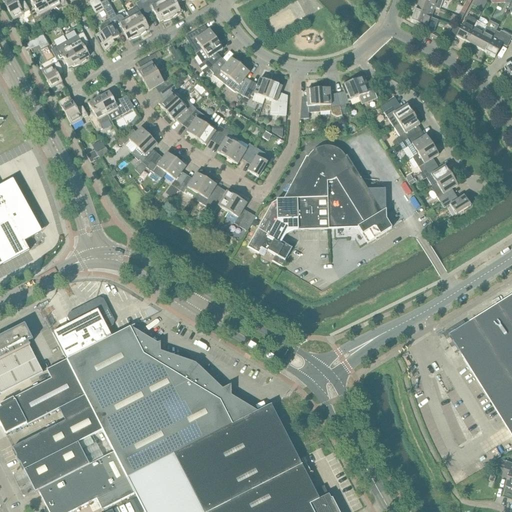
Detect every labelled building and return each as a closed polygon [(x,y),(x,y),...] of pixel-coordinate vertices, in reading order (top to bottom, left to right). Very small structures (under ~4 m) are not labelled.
[(17,2),(15,0),(1,0),(13,20),(24,14),(30,11),(25,2),(17,2)] [(40,16),(50,11),(44,0),(30,0),(36,9),(30,12),(36,23),(42,20),(40,16)] [(44,0),(50,11),(55,8),(59,11),(68,6),(64,0),(44,0)] [(91,0),(88,2),(91,9),(101,3),(98,0),(91,0)] [(160,23),(171,19),(160,0),(159,0),(155,2),(153,0),(150,0),(147,2),(145,0),(141,0),(140,1),(148,15),(153,12),(160,23)] [(160,0),(171,19),(180,12),(174,1),(175,0),(160,0)] [(419,0),(419,2),(434,8),(439,10),(442,0),(419,0)] [(128,41),(139,37),(129,17),(124,20),(123,18),(121,16),(120,16),(117,16),(115,17),(106,1),(101,4),(104,10),(109,20),(116,33),(122,30),(128,41)] [(143,18),(148,15),(140,1),(136,3),(138,7),(126,13),(129,17),(139,37),(149,29),(143,18)] [(414,11),(414,12),(431,18),(434,8),(419,2),(415,11),(414,11)] [(101,4),(101,3),(91,9),(95,15),(104,10),(101,4)] [(414,12),(410,22),(427,28),(426,31),(433,34),(438,20),(431,18),(414,12)] [(460,30),(456,37),(466,42),(477,22),(476,21),(475,22),(474,21),(472,20),(471,19),(469,18),(467,18),(467,17),(467,16),(465,20),(462,26),(460,30)] [(111,41),(119,37),(116,33),(109,20),(101,25),(101,26),(100,27),(100,28),(100,30),(100,31),(101,33),(96,35),(102,46),(105,52),(113,44),(111,41)] [(477,22),(466,42),(475,47),(483,32),(486,27),(477,22)] [(454,27),(449,36),(455,39),(456,37),(460,30),(454,27)] [(483,32),(475,47),(484,52),(484,53),(493,37),(496,32),(486,27),(483,32)] [(195,53),(202,49),(216,40),(209,30),(204,33),(201,28),(185,38),(195,53)] [(493,37),(484,53),(494,58),(502,45),(506,47),(506,48),(511,37),(500,31),(499,33),(496,32),(493,37)] [(77,36),(67,42),(69,45),(80,65),(89,57),(85,49),(83,47),(89,43),(83,33),(77,36)] [(26,43),(32,40),(28,34),(23,37),(26,43)] [(203,66),(205,65),(206,66),(203,69),(206,72),(219,61),(214,55),(222,49),(216,40),(202,49),(195,53),(195,54),(203,66)] [(32,41),(27,44),(30,50),(30,51),(36,47),(33,41),(32,41)] [(57,61),(62,58),(68,69),(80,65),(69,45),(67,42),(51,50),(57,61)] [(140,70),(137,72),(143,82),(157,73),(155,68),(157,66),(154,62),(158,60),(154,54),(139,62),(143,68),(140,70)] [(224,85),(240,66),(231,59),(224,66),(219,61),(206,72),(210,76),(212,74),(216,77),(216,79),(224,85)] [(511,62),(503,68),(510,77),(511,75),(511,62)] [(63,72),(58,63),(52,66),(41,72),(54,95),(65,89),(59,78),(63,72)] [(235,92),(243,97),(249,84),(243,81),(249,73),(240,66),(224,85),(233,92),(235,92)] [(157,73),(143,82),(149,92),(163,83),(157,73)] [(363,77),(352,82),(358,98),(362,106),(377,99),(373,89),(368,91),(363,77)] [(256,88),(249,84),(243,97),(248,99),(250,96),(253,97),(254,95),(265,99),(271,83),(260,79),(256,88)] [(178,80),(173,85),(177,90),(183,86),(178,80)] [(345,95),(337,97),(339,106),(340,110),(346,109),(345,105),(345,103),(348,102),(358,98),(352,82),(341,86),(345,95)] [(282,87),(271,83),(265,99),(271,101),(270,115),(286,116),(287,103),(276,102),(282,87)] [(329,89),(318,90),(319,113),(331,112),(331,113),(331,114),(332,114),(332,115),(333,115),(334,116),(335,116),(336,117),(337,117),(342,116),(340,110),(339,106),(337,97),(330,99),(330,96),(329,89)] [(301,104),(299,120),(309,119),(308,113),(319,113),(318,90),(306,90),(307,104),(301,104)] [(109,92),(97,96),(108,116),(110,120),(111,122),(134,109),(126,97),(120,100),(115,103),(113,100),(109,92)] [(158,105),(166,113),(179,102),(171,93),(158,105)] [(69,96),(58,102),(71,125),(82,119),(87,116),(83,107),(75,107),(69,96)] [(97,96),(88,104),(94,114),(88,118),(94,128),(96,132),(97,132),(102,129),(100,126),(110,120),(108,116),(97,96)] [(178,119),(183,124),(193,113),(195,110),(196,110),(191,106),(184,97),(179,102),(166,113),(174,122),(178,119)] [(384,105),(380,108),(384,113),(387,111),(395,106),(391,100),(384,105)] [(387,111),(384,113),(387,118),(393,128),(399,124),(413,116),(407,105),(398,111),(395,106),(387,111)] [(195,110),(193,113),(183,124),(190,128),(186,133),(196,139),(206,125),(209,120),(195,110)] [(399,124),(393,128),(399,137),(399,138),(395,140),(399,145),(402,143),(406,141),(414,136),(410,131),(419,125),(413,116),(399,124)] [(206,125),(196,139),(205,146),(212,137),(217,141),(224,130),(219,126),(210,121),(209,120),(206,125)] [(126,146),(132,153),(149,137),(141,128),(129,140),(130,142),(126,146)] [(222,144),(217,153),(227,159),(236,145),(238,140),(229,134),(229,133),(225,130),(224,130),(217,141),(222,144)] [(402,143),(399,145),(402,151),(403,150),(409,160),(412,158),(413,157),(417,155),(418,155),(432,146),(426,136),(424,137),(421,139),(417,134),(414,136),(406,141),(402,143)] [(138,162),(144,156),(145,157),(157,145),(149,137),(132,153),(131,154),(138,162)] [(242,157),(247,160),(254,148),(249,145),(246,150),(236,145),(227,159),(237,165),(242,157)] [(413,157),(412,158),(418,168),(421,173),(430,168),(427,163),(438,156),(432,146),(418,155),(417,155),(413,157)] [(306,158),(283,200),(327,198),(328,230),(348,229),(353,229),(358,229),(367,244),(377,238),(391,229),(386,220),(382,213),(385,211),(385,189),(367,189),(346,156),(345,157),(344,156),(342,154),(340,152),(339,151),(337,150),(335,149),(332,148),(330,148),(328,147),(326,147),(324,147),(321,148),(319,148),(317,149),(315,150),(313,152),(311,153),(310,155),(308,157),(307,159),(306,158)] [(270,158),(254,148),(247,160),(252,163),(247,172),(258,178),(267,164),(267,163),(270,158)] [(94,151),(86,155),(91,164),(94,162),(93,160),(98,157),(94,151)] [(146,167),(146,168),(152,173),(162,180),(166,174),(176,160),(166,153),(162,159),(161,161),(155,157),(149,164),(146,167)] [(176,160),(166,174),(175,181),(185,167),(176,160)] [(421,173),(419,175),(422,180),(425,179),(426,178),(432,188),(436,185),(451,176),(445,166),(439,170),(436,165),(430,168),(421,173)] [(178,190),(194,200),(206,179),(196,174),(190,184),(184,180),(180,187),(178,190)] [(432,188),(431,189),(437,198),(440,204),(452,196),(449,191),(457,186),(451,176),(436,185),(432,188)] [(205,207),(209,209),(217,195),(212,192),(216,186),(206,179),(194,200),(205,207)] [(0,198),(18,233),(22,231),(28,228),(31,234),(33,235),(36,235),(38,234),(39,232),(39,229),(12,181),(0,187),(0,198)] [(218,207),(228,213),(236,198),(226,192),(223,198),(217,195),(209,209),(214,212),(218,207)] [(452,196),(440,204),(444,209),(447,207),(449,206),(456,216),(470,207),(464,196),(458,200),(455,195),(452,196)] [(0,266),(28,251),(24,244),(18,233),(0,198),(0,266)] [(246,204),(236,198),(228,213),(224,218),(247,232),(251,224),(254,219),(256,218),(248,213),(241,224),(236,221),(246,204)] [(272,203),(247,247),(258,254),(261,249),(275,256),(272,261),(281,267),(292,249),(286,245),(281,243),(283,239),(283,238),(285,237),(286,235),(287,234),(289,233),(290,233),(291,232),(292,231),(294,231),(296,231),(298,231),(308,230),(320,230),(328,230),(327,198),(283,200),(276,200),(276,201),(272,203)] [(209,209),(205,215),(211,219),(214,212),(209,209)] [(430,220),(435,217),(431,210),(426,213),(430,220)] [(511,436),(511,296),(449,335),(511,436)] [(61,329),(52,333),(61,350),(66,360),(111,338),(107,328),(113,325),(114,321),(105,303),(104,299),(99,298),(95,300),(68,314),(67,318),(70,324),(61,329)] [(0,393),(0,394),(42,373),(29,346),(30,346),(29,345),(28,344),(32,341),(24,325),(10,332),(0,337),(0,393)] [(111,338),(66,360),(84,396),(102,431),(114,453),(115,456),(220,402),(231,396),(231,385),(220,390),(197,368),(194,365),(190,364),(160,354),(160,342),(141,352),(130,329),(134,326),(111,338)] [(0,406),(1,407),(0,407),(0,424),(5,434),(26,424),(27,426),(59,409),(84,396),(66,360),(56,366),(47,370),(51,379),(13,399),(13,398),(0,405),(0,404),(0,406)] [(65,421),(12,448),(19,461),(18,463),(20,463),(24,471),(78,444),(102,431),(84,396),(59,409),(65,421)] [(220,402),(115,456),(127,479),(267,407),(266,407),(231,425),(220,402)] [(267,407),(127,479),(137,497),(144,511),(338,511),(332,499),(330,499),(328,495),(319,500),(314,491),(303,469),(298,460),(270,405),(267,407)] [(78,444),(24,471),(35,494),(38,492),(89,466),(78,444)] [(89,466),(38,492),(46,507),(44,508),(44,511),(72,511),(96,500),(102,511),(134,494),(113,453),(100,460),(89,466)] [(511,463),(502,460),(496,463),(504,472),(503,476),(508,478),(508,481),(506,486),(511,488),(511,489),(511,463)]
